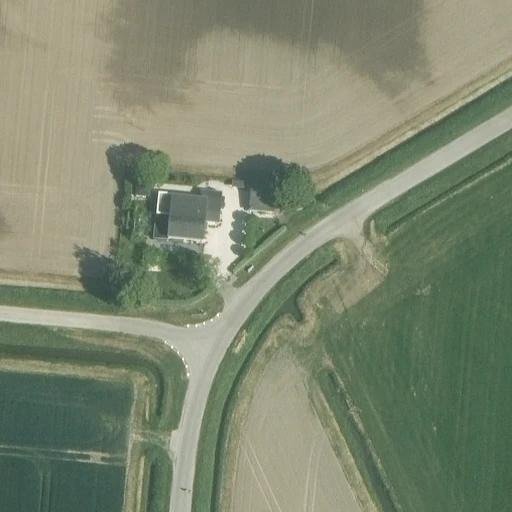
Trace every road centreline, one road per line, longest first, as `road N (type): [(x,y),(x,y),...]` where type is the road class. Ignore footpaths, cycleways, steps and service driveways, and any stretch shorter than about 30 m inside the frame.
road 1 (unclassified): [(213,349),(249,295),(333,223),(511,116)]
road 2 (unclassified): [(213,349),(150,330),(0,316)]
road 3 (unclassified): [(180,511),(197,390),(213,349)]
